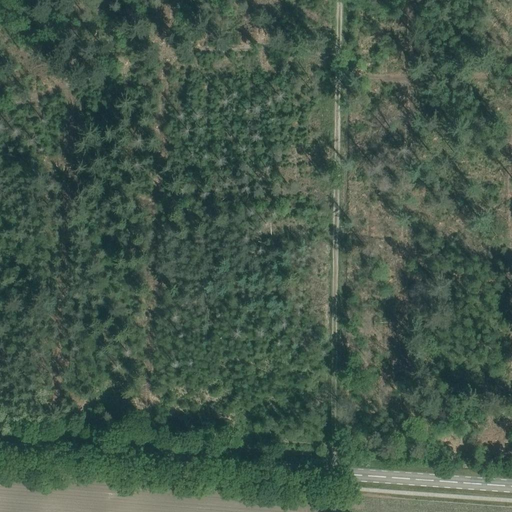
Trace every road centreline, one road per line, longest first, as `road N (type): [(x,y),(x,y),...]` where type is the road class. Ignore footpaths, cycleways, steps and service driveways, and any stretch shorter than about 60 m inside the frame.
road 1 (secondary): [(0,448),(511,486)]
road 2 (track): [(332,474),(335,64)]
